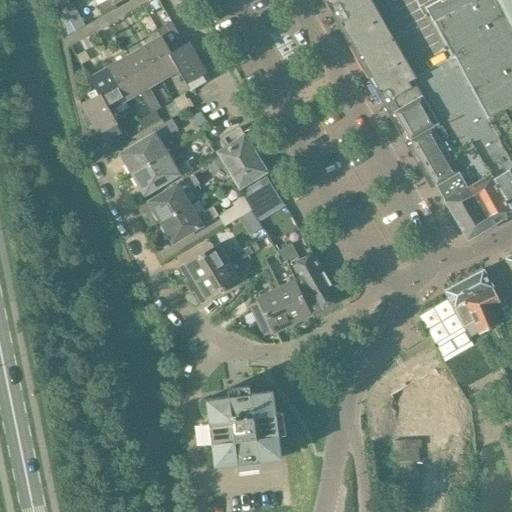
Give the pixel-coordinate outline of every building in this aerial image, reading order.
[(93,0),(98,7),(103,16),(117,8),(114,4),(121,0),(93,0)] [(444,0),(329,0),(376,81),(409,140),(437,125),(415,82),(458,59),(431,9),(446,2),(444,0)] [(444,0),(446,2),(431,9),(458,59),(458,60),(464,74),(478,100),(498,143),(511,166),(511,171),(510,172),(511,174),(511,22),(500,0),(444,0)] [(511,0),(500,0),(511,22),(511,0)] [(85,26),(72,3),(62,8),(68,35),(85,26)] [(170,54),(171,53),(162,37),(143,48),(161,81),(174,74),(176,77),(180,75),(178,71),(180,70),(170,54)] [(188,44),(171,53),(170,54),(180,70),(178,71),(180,75),(186,85),(197,78),(201,86),(209,81),(188,44)] [(145,95),(140,97),(145,106),(155,101),(149,88),(161,81),(143,48),(125,58),(145,95)] [(138,94),(140,97),(145,95),(125,58),(107,68),(126,101),(138,94)] [(458,60),(458,59),(415,82),(437,125),(454,155),(449,157),(458,173),(490,226),(511,213),(511,174),(510,172),(511,171),(511,166),(498,143),(478,100),(464,74),(458,60)] [(89,79),(98,95),(98,94),(108,111),(110,110),(112,114),(115,112),(113,108),(126,101),(107,68),(89,79)] [(186,85),(190,92),(201,86),(197,78),(186,85)] [(98,94),(98,95),(80,105),(102,142),(110,138),(106,130),(117,124),(112,114),(110,110),(108,111),(98,94)] [(145,106),(150,115),(160,109),(155,101),(145,106)] [(201,113),(193,118),(199,126),(206,121),(201,113)] [(132,175),(166,155),(159,141),(178,130),(172,119),(151,132),(153,134),(123,152),(129,162),(126,164),(132,175)] [(121,131),(117,124),(106,130),(110,138),(121,131)] [(454,155),(437,125),(409,140),(436,186),(458,173),(449,157),(454,155)] [(230,148),(218,155),(238,187),(266,172),(264,169),(265,167),(260,160),(258,159),(246,139),(247,138),(241,128),(224,138),(230,148)] [(176,170),(166,155),(132,175),(139,186),(143,184),(148,193),(179,176),(182,180),(194,172),(188,163),(176,170)] [(218,157),(199,169),(202,175),(212,168),(215,174),(224,168),(218,157)] [(458,173),(436,186),(467,240),(490,226),(458,173)] [(160,220),(162,224),(191,206),(184,194),(200,185),(194,176),(151,201),(155,208),(152,209),(154,212),(152,215),(156,221),(160,220)] [(284,206),(267,178),(242,194),(259,221),(284,206)] [(240,217),(251,211),(243,197),(232,204),(233,206),(218,215),(225,227),(240,217)] [(191,206),(162,224),(163,226),(161,229),(164,235),(168,236),(170,238),(172,236),(176,242),(218,217),(213,208),(197,216),(191,206)] [(251,211),(240,217),(255,242),(262,238),(257,230),(261,228),(251,211)] [(255,242),(248,246),(252,254),(259,250),(255,242)] [(289,244),(276,251),(279,255),(284,265),(288,263),(296,280),(313,315),(340,303),(314,255),(299,261),(292,248),(289,244)] [(229,263),(226,259),(218,245),(185,265),(180,268),(191,286),(229,263)] [(248,246),(237,253),(242,261),(252,254),(248,246)] [(237,253),(226,259),(229,263),(191,286),(201,304),(206,301),(240,281),(231,267),(242,261),(237,253)] [(261,269),(266,280),(274,277),(269,265),(261,269)] [(482,269),(444,290),(449,299),(453,305),(464,326),(474,321),(479,332),(480,334),(500,324),(499,323),(511,315),(511,311),(504,297),(499,300),(482,269)] [(279,288),(279,287),(274,277),(266,280),(271,292),(256,298),(257,301),(248,305),(263,337),(272,332),(273,334),(292,325),(275,290),(279,288)] [(279,288),(275,290),(292,325),(313,315),(296,280),(279,287),(279,288)] [(449,299),(422,315),(434,335),(435,337),(436,339),(437,340),(438,341),(464,326),(453,305),(449,299)] [(474,321),(464,326),(470,338),(479,332),(474,321)] [(443,379),(396,405),(402,414),(411,430),(457,404),(443,379)] [(214,467),(281,458),(272,391),(205,400),(214,467)]
